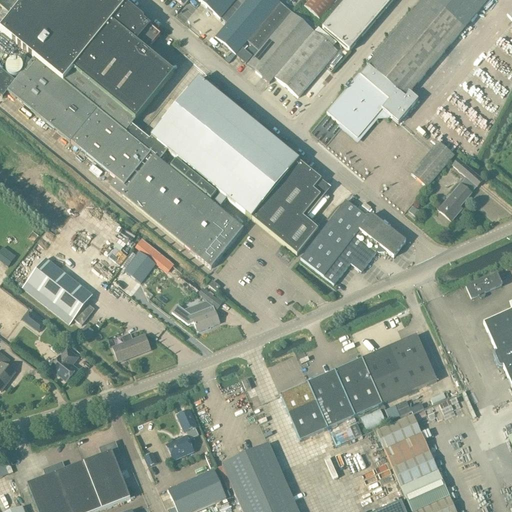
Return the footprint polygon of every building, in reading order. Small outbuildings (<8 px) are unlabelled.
[(0,31),(0,33),(13,44),(48,0),(0,0),(0,9),(10,19),(0,31)] [(73,72),(135,122),(174,75),(146,53),(160,37),(143,23),(143,20),(128,7),(125,8),(124,9),(112,0),(48,0),(13,44),(33,60),(62,84),(73,72)] [(195,0),(219,20),(237,0),(195,0)] [(227,24),(215,39),(235,57),(246,43),(251,47),(246,53),(253,59),(247,67),(269,85),(274,79),(288,91),(297,99),(298,98),(333,57),(337,53),(323,41),(315,35),(313,33),(312,32),(294,17),(292,15),(290,13),(288,11),(280,4),(274,0),(237,0),(221,19),(227,24)] [(308,0),(303,6),(319,21),(337,0),(308,0)] [(393,0),(347,0),(338,0),(330,11),(335,15),(322,30),(349,53),(393,0)] [(423,0),(366,67),(368,68),(404,100),(488,0),(423,0)] [(236,58),(245,66),(252,59),(243,51),(236,58)] [(109,187),(122,197),(154,157),(125,135),(132,126),(135,122),(73,72),(62,84),(33,60),(31,63),(22,56),(17,62),(18,63),(19,63),(20,64),(21,65),(21,66),(22,67),(26,70),(15,83),(0,71),(0,70),(0,97),(2,99),(7,93),(70,144),(114,180),(109,187)] [(326,115),(357,141),(382,111),(398,125),(418,101),(409,94),(404,100),(368,68),(360,78),(358,77),(326,115)] [(150,139),(151,139),(157,144),(167,153),(220,196),(227,201),(251,221),(251,220),(296,257),(317,231),(302,219),(320,198),(313,191),(321,182),(298,163),(298,162),(198,81),(150,139)] [(219,211),(227,201),(220,196),(212,206),(166,168),(169,163),(163,158),(167,153),(157,144),(151,139),(150,141),(132,126),(125,135),(154,157),(122,197),(211,270),(241,232),(243,230),(224,215),(219,211)] [(410,176),(426,190),(454,158),(437,144),(410,176)] [(451,168),(465,179),(477,189),(483,182),(458,160),(451,168)] [(460,186),(438,212),(451,223),(461,211),(459,209),(470,195),(460,186)] [(345,203),(301,260),(300,261),(323,279),(334,287),(350,266),(361,274),(377,254),(378,255),(385,254),(385,253),(393,259),(405,243),(371,216),(368,220),(345,203)] [(142,242),(136,250),(139,253),(155,266),(167,275),(173,268),(174,267),(142,242)] [(0,262),(7,268),(15,258),(3,248),(0,251),(0,262)] [(119,266),(127,260),(119,251),(111,257),(119,266)] [(140,285),(155,266),(139,253),(124,273),(140,285)] [(73,322),(74,321),(81,327),(94,311),(86,305),(92,297),(45,260),(22,290),(69,327),(73,322)] [(496,276),(466,289),(465,289),(471,301),(478,298),(479,299),(480,300),(481,300),(484,299),(484,298),(485,298),(485,297),(485,296),(485,295),(501,288),(496,276)] [(212,282),(212,283),(208,287),(216,293),(220,288),(212,282)] [(211,306),(215,300),(203,291),(198,297),(211,306)] [(219,325),(214,312),(213,308),(190,317),(177,307),(171,315),(187,327),(194,324),(197,334),(219,325)] [(483,325),(495,352),(493,353),(492,355),(493,358),(499,369),(501,370),(503,370),(511,390),(511,311),(511,312),(483,325)] [(23,321),(39,334),(45,326),(29,313),(23,321)] [(80,336),(87,342),(93,333),(87,328),(80,336)] [(144,337),(132,342),(112,349),(118,364),(150,352),(144,337)] [(416,337),(279,397),(299,443),(436,383),(416,337)] [(66,351),(60,358),(50,371),(66,384),(76,372),(71,368),(77,360),(66,351)] [(1,365),(0,366),(0,392),(1,393),(15,375),(6,368),(10,362),(0,354),(0,363),(1,365)] [(245,392),(251,390),(247,380),(241,382),(245,392)] [(445,401),(443,396),(430,401),(432,406),(445,401)] [(409,410),(406,402),(395,406),(400,418),(411,413),(412,415),(424,410),(421,404),(411,409),(411,410),(409,410)] [(385,423),(379,409),(360,418),(366,432),(385,423)] [(184,434),(186,434),(195,430),(196,429),(189,412),(177,418),(184,434)] [(376,433),(384,452),(410,511),(455,511),(421,435),(413,416),(376,433)] [(198,437),(195,430),(186,434),(187,437),(166,447),(173,462),(193,453),(188,441),(198,437)] [(369,455),(381,449),(376,439),(364,445),(369,455)] [(27,486),(36,511),(99,511),(130,500),(114,459),(120,457),(115,443),(99,449),(101,457),(65,471),(62,464),(43,471),(46,479),(27,486)] [(233,461),(222,466),(241,511),(296,511),(280,473),(268,446),(267,446),(233,461)] [(152,454),(143,458),(143,459),(147,469),(157,465),(152,454)] [(211,455),(206,457),(210,468),(215,466),(211,455)] [(213,472),(167,493),(175,510),(170,511),(197,511),(226,500),(213,472)] [(404,511),(401,503),(380,511),(404,511)]
